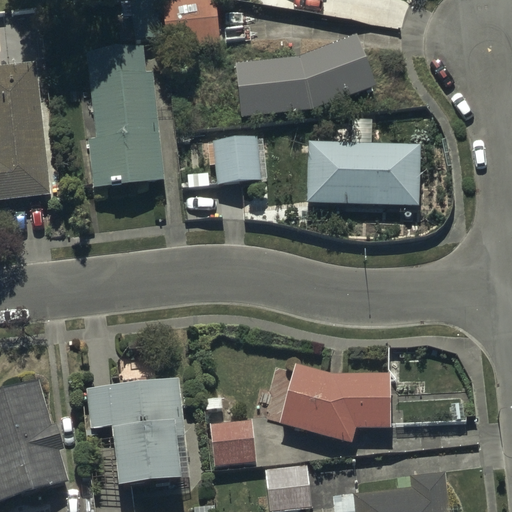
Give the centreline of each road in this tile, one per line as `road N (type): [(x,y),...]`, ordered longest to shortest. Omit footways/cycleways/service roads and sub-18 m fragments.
road 1 (residential): [(511,283),(384,298),(253,275),(188,276),(0,297)]
road 2 (residential): [(492,44),(511,231)]
